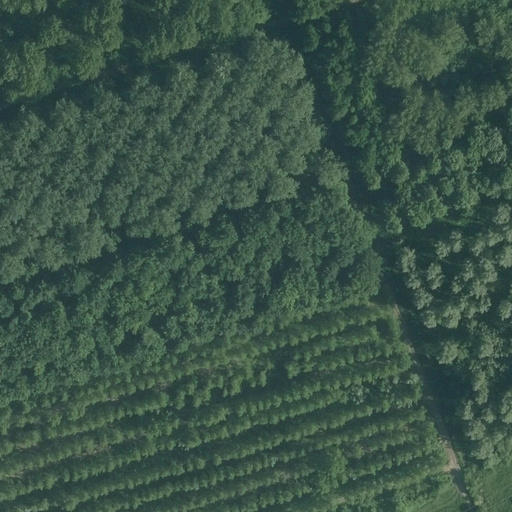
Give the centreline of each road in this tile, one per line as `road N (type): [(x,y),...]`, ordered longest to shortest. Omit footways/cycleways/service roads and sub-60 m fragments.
road 1 (unknown): [(342,0),(0,107)]
road 2 (unknown): [(316,511),(427,479),(464,478),(477,511)]
